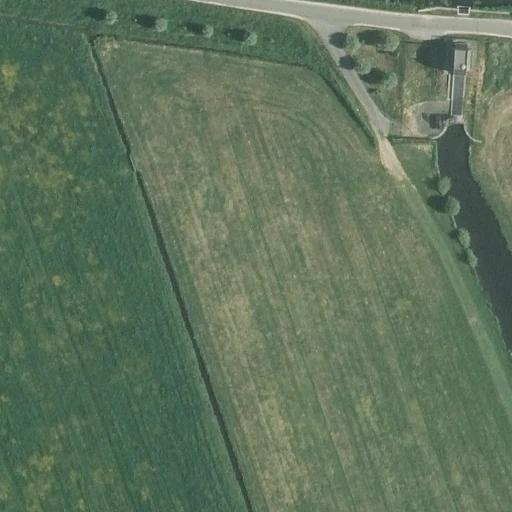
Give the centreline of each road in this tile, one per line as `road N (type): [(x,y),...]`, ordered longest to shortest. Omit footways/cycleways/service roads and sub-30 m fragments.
road 1 (track): [(511,414),(421,195),(382,140),(380,122)]
road 2 (unclassified): [(511,30),(233,0)]
